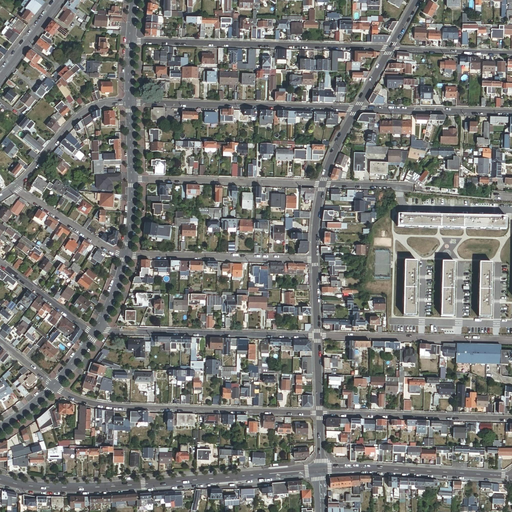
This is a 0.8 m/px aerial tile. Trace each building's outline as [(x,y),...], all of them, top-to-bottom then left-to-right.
[(34,17),(45,3),(40,0),(26,0),(21,7),(23,8),(24,8),(27,11),(34,17)] [(80,1),(78,0),(69,0),(68,2),(72,5),(71,6),(70,7),(74,10),(74,9),(80,1)] [(231,8),(231,0),(221,0),(222,8),(223,8),(224,8),(231,8)] [(254,8),(253,0),(240,0),(240,8),(254,8)] [(403,0),(389,0),(388,2),(399,9),(403,0)] [(437,7),(429,2),(423,13),(431,18),(437,7)] [(78,11),(74,9),(74,10),(70,7),(71,6),(67,4),(65,6),(68,8),(77,15),(78,14),(76,13),(78,11)] [(157,6),(148,5),(147,16),(152,16),(152,12),(154,12),(155,10),(157,10),(157,8),(157,7),(157,6)] [(113,17),(120,17),(120,13),(118,13),(118,8),(112,8),(112,10),(111,12),(114,13),(113,17)] [(223,8),(223,11),(223,19),(231,19),(231,12),(231,10),(231,8),(224,8),(223,8)] [(65,17),(71,22),(76,15),(69,9),(63,16),(65,17)] [(89,24),(85,21),(87,17),(78,10),(78,11),(76,13),(78,14),(77,15),(89,24)] [(28,24),(34,17),(27,11),(24,16),(23,17),(25,19),(23,21),(28,24)] [(121,27),(121,23),(110,22),(111,16),(109,16),(108,19),(108,25),(108,26),(121,27)] [(161,25),(161,17),(158,17),(154,16),(152,16),(147,16),(146,24),(157,24),(159,25),(161,25)] [(106,25),(107,19),(107,17),(95,17),(94,25),(106,26),(106,25)] [(19,20),(17,19),(11,27),(12,28),(19,20)] [(219,19),(201,19),(201,24),(200,31),(205,31),(205,24),(212,24),(212,26),(213,26),(214,26),(215,26),(215,31),(216,31),(215,32),(214,38),(219,38),(219,25),(219,19)] [(21,35),(27,26),(19,20),(12,28),(21,35)] [(288,29),(288,21),(277,21),(277,29),(288,29)] [(342,22),(339,21),(339,22),(339,31),(352,31),(352,30),(352,22),(342,22)] [(69,34),(53,22),(46,31),(47,33),(51,36),(52,36),(56,32),(57,32),(65,38),(66,38),(69,34)] [(83,23),(80,27),(85,31),(88,25),(85,23),(85,24),(83,23)] [(392,33),(398,23),(390,23),(388,23),(387,25),(390,27),(388,30),(392,33)] [(291,34),(302,34),(302,24),(291,24),(291,29),(291,34)] [(8,25),(6,27),(10,29),(12,31),(19,36),(21,35),(12,28),(11,27),(8,25)] [(500,25),(491,25),(491,29),(491,34),(491,38),(504,38),(504,36),(504,34),(504,29),(504,26),(500,26),(500,25)] [(426,41),(426,29),(415,28),(414,39),(422,39),(422,41),(426,41)] [(442,39),(457,40),(458,29),(443,29),(443,31),(442,39)] [(13,45),(19,36),(12,31),(9,34),(12,37),(10,40),(9,42),(13,45)] [(43,35),(41,38),(50,45),(53,41),(49,38),(49,39),(45,36),(43,35)] [(50,45),(41,38),(40,39),(50,47),(51,46),(50,45)] [(50,47),(40,39),(36,44),(44,50),(47,52),(48,51),(50,47)] [(34,47),(41,53),(44,50),(36,44),(34,47)] [(168,55),(169,47),(165,47),(164,51),(160,50),(160,53),(155,53),(155,62),(161,62),(160,67),(166,67),(168,67),(168,58),(168,55)] [(37,54),(31,50),(26,58),(31,62),(37,54)] [(255,69),(256,50),(253,50),(253,51),(249,51),(249,65),(242,65),(242,62),(237,62),(237,69),(255,69)] [(286,51),(277,50),(277,55),(276,60),(277,60),(286,61),(286,58),(286,51)] [(366,53),(355,52),(354,63),(359,63),(360,63),(360,58),(366,58),(366,53)] [(41,58),(37,54),(31,62),(33,63),(36,65),(37,63),(41,58)] [(214,55),(202,55),(202,64),(213,65),(214,55)] [(275,60),(275,58),(262,58),(262,66),(275,67),(275,63),(275,60)] [(460,58),(458,58),(457,64),(457,69),(457,70),(457,73),(461,73),(461,65),(465,66),(465,67),(470,67),(470,64),(465,64),(465,62),(460,62),(460,58)] [(480,58),(470,58),(470,64),(470,67),(470,70),(479,70),(480,58)] [(68,69),(74,63),(69,60),(64,65),(66,67),(67,67),(68,69)] [(457,69),(457,64),(455,64),(455,62),(451,61),(449,61),(445,61),(445,63),(445,69),(445,70),(452,70),(455,70),(455,69),(457,69)] [(89,74),(89,75),(94,75),(95,74),(95,67),(98,67),(99,67),(100,62),(90,62),(90,70),(89,74)] [(62,78),(76,65),(74,63),(68,69),(67,67),(66,67),(53,80),(52,81),(56,84),(62,78)] [(483,63),(482,72),(495,72),(495,71),(495,67),(495,63),(483,63)] [(45,76),(47,75),(48,73),(37,65),(35,68),(45,76)] [(78,67),(76,65),(62,78),(65,82),(68,80),(70,78),(78,71),(80,69),(79,68),(78,67)] [(165,80),(166,69),(156,68),(156,74),(157,74),(157,80),(165,80)] [(198,68),(185,68),(185,79),(197,79),(198,68)] [(90,79),(86,74),(83,71),(80,69),(78,71),(88,81),(90,79)] [(262,70),(257,70),(257,78),(262,78),(262,75),(269,75),(269,70),(262,70)] [(207,80),(207,82),(215,83),(215,73),(204,73),(203,80),(207,80)] [(219,73),(219,85),(228,85),(229,73),(219,73)] [(229,73),(228,85),(232,85),(238,85),(238,74),(229,73)] [(364,83),(370,73),(363,73),(363,74),(362,79),(362,83),(364,83)] [(254,75),(242,75),(242,85),(254,86),(254,75)] [(302,85),(313,85),(313,75),(312,75),(303,75),(303,76),(302,85)] [(302,85),(303,76),(289,76),(289,85),(291,85),(291,86),(291,88),(292,89),(295,89),(297,88),(297,86),(297,85),(302,85)] [(65,82),(62,78),(56,84),(59,88),(61,86),(63,85),(64,87),(65,87),(67,84),(65,82)] [(397,89),(398,83),(398,79),(388,79),(387,88),(397,89)] [(16,86),(9,80),(6,84),(13,90),(16,86)] [(45,90),(48,92),(55,84),(52,81),(47,88),(45,90)] [(43,84),(37,92),(41,95),(45,90),(47,88),(43,84)] [(105,95),(110,94),(113,94),(112,84),(101,85),(102,95),(105,95)] [(341,84),(336,84),(336,94),(346,94),(346,85),(341,84)] [(383,87),(378,84),(373,93),(378,95),(383,87)] [(61,86),(59,88),(65,98),(66,97),(67,96),(65,92),(62,88),(61,86)] [(72,95),(65,87),(64,87),(62,88),(65,92),(67,96),(66,97),(67,98),(66,99),(71,107),(73,106),(72,104),(74,102),(71,97),(72,95)] [(421,87),(420,99),(432,100),(433,88),(421,87)] [(456,99),(457,88),(452,88),(446,88),(446,98),(456,99)] [(44,97),(48,92),(45,90),(41,95),(37,92),(36,94),(42,99),(44,97)] [(10,93),(7,96),(5,98),(12,103),(17,96),(11,91),(10,93)] [(275,93),(275,102),(284,102),(285,94),(285,93),(278,93),(275,93)] [(324,93),(324,103),(332,103),(333,93),(324,93)] [(370,104),(384,105),(385,99),(378,95),(373,93),(368,101),(370,104)] [(29,109),(35,101),(28,95),(22,103),(29,109)] [(62,102),(54,109),(58,113),(59,114),(66,107),(62,102)] [(59,114),(62,118),(70,111),(66,107),(59,114)] [(158,108),(154,108),(154,110),(152,110),(151,122),(156,122),(156,123),(160,123),(160,122),(165,122),(165,110),(163,110),(163,108),(158,108)] [(101,116),(101,110),(97,111),(92,113),(93,119),(98,117),(101,116)] [(274,117),(274,112),(272,112),(265,111),(260,111),(260,118),(259,125),(272,126),(272,117),(274,117)] [(109,112),(104,112),(105,125),(115,125),(115,112),(109,112)] [(217,114),(205,113),(205,123),(217,124),(217,114)] [(317,113),(315,113),(314,122),(319,122),(319,119),(325,119),(326,113),(323,113),(317,113)] [(92,120),(91,114),(87,117),(84,119),(86,125),(92,120)] [(359,116),(355,122),(369,124),(374,124),(379,125),(379,122),(378,115),(362,114),(359,116)] [(56,124),(60,120),(56,116),(51,120),(52,121),(56,124)] [(23,130),(26,127),(30,122),(26,118),(19,126),(23,130)] [(35,125),(31,121),(30,122),(26,127),(30,131),(35,125)] [(56,124),(52,121),(47,127),(55,134),(58,130),(56,128),(57,126),(56,124)] [(83,127),(80,121),(75,127),(77,132),(83,128),(84,128),(83,127)] [(396,121),(391,121),(391,122),(391,134),(391,135),(401,135),(401,122),(396,122),(396,121)] [(391,122),(379,122),(379,125),(379,128),(379,134),(391,134),(391,122)] [(407,122),(401,122),(401,135),(411,135),(411,122),(407,122)] [(159,130),(150,129),(150,135),(152,135),(152,142),(159,143),(159,130)] [(440,144),(456,144),(456,130),(449,130),(449,132),(443,132),(443,138),(440,138),(440,144)] [(73,137),(69,133),(67,136),(65,139),(74,146),(76,144),(77,143),(73,140),(72,139),(73,137)] [(375,145),(376,135),(367,134),(366,144),(370,144),(375,145)] [(414,137),(411,137),(411,148),(422,148),(424,142),(414,142),(414,137)] [(12,159),(19,151),(11,144),(12,143),(7,138),(2,143),(8,148),(4,153),(12,159)] [(32,146),(35,142),(30,138),(27,141),(32,146)] [(36,143),(42,148),(45,144),(39,139),(36,143)] [(74,146),(65,139),(64,140),(76,149),(75,150),(77,152),(74,155),(78,158),(83,153),(78,150),(78,149),(77,148),(74,146)] [(76,149),(64,140),(62,142),(61,144),(65,147),(71,153),(72,153),(75,150),(76,149)] [(40,153),(44,149),(42,148),(36,143),(35,142),(32,146),(36,149),(40,153)] [(159,143),(152,142),(152,151),(163,152),(163,143),(159,143)] [(234,144),(228,143),(228,147),(223,147),(223,149),(223,153),(234,153),(234,150),(234,144)] [(273,145),(257,144),(257,152),(261,152),(261,153),(272,153),(272,152),(276,152),(276,149),(276,145),(273,145)] [(307,151),(307,155),(324,156),(324,151),(312,151),(313,146),(307,146),(307,151)] [(387,151),(387,147),(365,146),(365,153),(387,154),(387,151)] [(63,152),(58,147),(54,152),(59,157),(63,152)] [(400,151),(387,151),(387,154),(387,163),(387,165),(400,166),(403,167),(409,148),(400,147),(400,151)] [(290,150),(276,149),(276,152),(276,160),(290,161),(290,160),(294,160),(295,150),(290,150)] [(424,153),(410,149),(408,154),(418,157),(423,158),(424,153)] [(453,156),(453,149),(432,149),(432,156),(442,156),(442,158),(445,158),(445,156),(453,156)] [(490,156),(491,149),(489,149),(478,149),(478,152),(483,152),(482,159),(488,159),(490,159),(490,156)] [(307,151),(295,150),(294,160),(301,160),(301,161),(306,161),(307,155),(307,151)] [(349,157),(340,154),(336,165),(344,169),(349,157)] [(353,156),(353,172),(365,172),(365,156),(353,156)] [(70,166),(58,157),(52,165),(58,170),(59,169),(62,172),(66,167),(68,169),(70,166)] [(460,171),(460,158),(453,158),(453,160),(448,160),(448,171),(460,171)] [(488,179),(488,159),(482,159),(478,159),(477,174),(479,174),(479,179),(480,179),(488,179)] [(19,160),(17,163),(19,165),(23,169),(25,165),(19,160)] [(103,160),(99,160),(94,161),(94,174),(99,174),(104,174),(104,168),(104,165),(104,160),(103,160)] [(155,174),(165,175),(166,161),(161,161),(161,160),(156,160),(152,160),(152,166),(155,166),(155,174)] [(387,165),(387,163),(370,162),(370,174),(387,175),(387,165)] [(15,177),(23,169),(19,165),(13,172),(11,174),(15,177)] [(332,180),(341,180),(342,172),(339,171),(338,177),(331,175),(330,178),(332,180)] [(428,173),(425,171),(421,177),(419,179),(422,181),(428,173)] [(409,172),(405,182),(409,182),(411,178),(414,174),(409,172)] [(121,178),(121,173),(107,173),(104,174),(99,174),(99,189),(106,189),(107,190),(111,190),(113,188),(113,185),(111,183),(111,180),(111,178),(121,178)] [(421,177),(418,175),(414,181),(411,178),(409,182),(408,182),(415,184),(419,179),(421,177)] [(42,192),(46,186),(48,184),(37,176),(31,185),(42,192)] [(68,185),(59,178),(54,185),(52,188),(64,196),(64,194),(69,186),(68,185)] [(78,193),(80,191),(71,184),(70,185),(69,184),(68,185),(69,186),(78,193)] [(200,186),(187,185),(187,195),(192,195),(199,195),(200,186)] [(76,196),(78,193),(69,186),(69,192),(76,196)] [(315,189),(305,189),(305,193),(305,195),(305,201),(313,201),(315,189)] [(339,198),(340,191),(331,190),(330,201),(339,201),(339,198)] [(362,199),(363,194),(355,194),(356,191),(353,191),(352,202),(354,202),(357,202),(362,202),(362,199)] [(78,198),(76,196),(69,192),(67,196),(76,202),(78,198)] [(271,192),(271,201),(281,201),(282,192),(271,192)] [(114,194),(102,193),(100,206),(113,207),(114,194)] [(252,194),(243,194),(243,209),(252,209),(252,194)] [(286,208),(296,209),(296,197),(287,197),(286,208)] [(25,206),(19,201),(13,208),(11,211),(17,215),(25,206)] [(82,203),(80,205),(78,209),(87,215),(92,207),(83,201),(82,203)] [(366,213),(371,213),(371,210),(375,210),(375,208),(375,206),(371,205),(372,202),(367,202),(366,213)] [(162,209),(162,205),(153,205),(153,209),(154,209),(154,215),(161,216),(161,213),(162,213),(162,209)] [(13,213),(5,207),(0,213),(0,218),(5,223),(13,213)] [(222,209),(209,209),(208,214),(212,216),(218,216),(218,219),(211,219),(211,221),(208,222),(208,228),(213,228),(213,231),(221,232),(221,227),(221,223),(222,220),(221,220),(222,209)] [(46,215),(39,210),(35,217),(38,219),(42,221),(46,215)] [(333,212),(323,212),(322,221),(332,222),(332,217),(333,217),(333,212)] [(366,213),(362,213),(359,213),(359,217),(360,220),(360,224),(371,224),(370,219),(369,216),(371,216),(371,218),(373,218),(373,219),(374,219),(374,213),(371,213),(366,213)] [(506,217),(397,214),(397,227),(506,229),(506,217)] [(24,220),(18,216),(13,224),(19,228),(24,220)] [(59,223),(49,217),(47,219),(49,220),(57,225),(59,223)] [(89,218),(83,227),(86,229),(93,220),(89,218)] [(57,225),(49,220),(46,224),(45,225),(54,230),(57,225)] [(144,234),(157,236),(158,225),(153,225),(145,224),(144,234)] [(253,224),(243,224),(242,232),(253,232),(253,224)] [(21,237),(23,235),(9,225),(8,227),(8,228),(16,234),(21,237)] [(71,231),(62,225),(55,235),(55,236),(56,236),(57,235),(60,237),(63,232),(68,236),(71,231)] [(273,225),(270,225),(270,227),(270,230),(270,232),(273,233),(273,240),(285,240),(285,234),(285,229),(285,228),(273,228),(273,225)] [(171,240),(172,227),(162,226),(161,236),(158,236),(158,238),(171,240)] [(195,237),(196,226),(183,226),(182,236),(195,237)] [(16,234),(8,228),(6,232),(13,237),(16,234)] [(117,245),(119,232),(114,231),(113,236),(109,238),(104,235),(101,239),(107,243),(113,246),(117,245)] [(329,240),(329,234),(321,233),(320,238),(324,238),(323,245),(333,245),(333,240),(329,240)] [(26,237),(24,239),(35,248),(37,245),(26,237)] [(51,240),(47,237),(43,244),(41,248),(45,251),(47,247),(51,240)] [(30,250),(32,251),(35,248),(24,239),(21,243),(30,250)] [(65,248),(73,253),(78,245),(75,243),(73,241),(70,240),(65,248)] [(27,255),(30,250),(21,243),(20,243),(17,247),(27,255)] [(308,252),(308,243),(302,243),(300,243),(300,245),(299,245),(299,250),(298,250),(298,255),(305,255),(308,252)] [(81,246),(78,244),(78,245),(73,253),(76,254),(77,251),(81,246)] [(81,246),(78,252),(82,254),(85,248),(87,246),(83,244),(82,245),(82,244),(81,246)] [(327,248),(320,248),(320,255),(336,256),(337,253),(333,253),(333,255),(331,255),(331,252),(329,252),(327,252),(327,249),(327,248)] [(95,256),(91,253),(87,260),(94,264),(96,261),(99,264),(104,257),(103,256),(104,256),(103,255),(104,253),(99,249),(95,256)] [(32,251),(28,256),(33,259),(37,261),(39,259),(40,257),(39,256),(35,253),(32,251)] [(78,252),(77,251),(76,254),(73,258),(77,261),(82,254),(78,252)] [(57,256),(55,258),(62,263),(64,265),(66,262),(57,256)] [(329,266),(334,267),(334,262),(337,262),(337,257),(334,257),(324,257),(324,262),(329,262),(329,266)] [(18,270),(24,262),(20,259),(14,267),(18,270)] [(53,265),(46,260),(39,268),(42,270),(46,274),(53,265)] [(141,261),(141,269),(149,270),(150,270),(150,261),(141,261)] [(170,262),(154,261),(154,269),(154,270),(154,272),(170,273),(170,268),(170,262)] [(416,261),(404,261),(403,315),(415,316),(416,261)] [(189,262),(180,262),(180,267),(180,272),(186,273),(186,271),(189,271),(189,262)] [(203,263),(189,262),(189,271),(203,271),(203,270),(203,263)] [(454,262),(442,262),(440,316),(452,317),(454,262)] [(70,269),(67,267),(64,265),(62,263),(58,269),(61,272),(62,271),(66,274),(70,269)] [(221,263),(217,263),(217,268),(217,271),(217,277),(221,277),(221,272),(222,272),(222,273),(227,273),(227,274),(232,275),(232,265),(221,265),(221,263)] [(492,263),(479,263),(478,317),(490,317),(492,263)] [(81,268),(76,264),(71,270),(77,274),(78,273),(80,270),(81,268)] [(283,264),(271,264),(270,268),(270,273),(270,274),(283,275),(283,270),(283,264)] [(232,265),(232,275),(232,277),(240,278),(242,278),(243,265),(232,265)] [(28,278),(33,271),(30,268),(25,275),(28,278)] [(267,273),(268,268),(264,268),(254,268),(253,270),(253,273),(253,277),(255,277),(259,277),(259,285),(259,286),(267,286),(267,285),(267,281),(267,273)] [(71,270),(70,269),(66,274),(69,277),(73,280),(77,274),(71,270)] [(85,274),(93,280),(97,276),(88,269),(85,274)] [(149,270),(141,269),(141,273),(140,273),(140,278),(142,278),(149,279),(149,270)] [(93,280),(85,274),(83,276),(80,280),(78,283),(81,286),(82,285),(84,286),(87,289),(93,280)] [(17,282),(7,275),(3,281),(6,284),(7,283),(8,282),(14,286),(17,282)] [(337,279),(337,278),(328,278),(326,278),(326,283),(331,283),(331,287),(341,288),(341,287),(341,286),(340,286),(340,284),(337,284),(337,282),(337,279)] [(22,289),(19,287),(11,297),(14,299),(22,289)] [(75,294),(67,288),(65,291),(61,295),(65,298),(68,301),(75,294)] [(58,291),(53,297),(57,301),(61,295),(65,291),(62,289),(59,292),(58,291)] [(36,297),(28,291),(24,295),(32,302),(36,297)] [(147,301),(147,295),(137,294),(137,304),(141,304),(143,304),(143,307),(148,307),(149,306),(148,302),(147,302),(147,301)] [(288,294),(285,294),(285,305),(288,305),(294,305),(293,294),(288,294)] [(91,304),(81,296),(74,305),(84,313),(91,304)] [(225,313),(226,296),(222,296),(218,296),(218,297),(207,296),(207,305),(211,306),(212,306),(222,306),(222,313),(225,313)] [(45,304),(38,298),(32,306),(39,312),(41,309),(45,304)] [(267,308),(267,298),(262,298),(248,298),(248,309),(262,309),(262,310),(267,310),(267,308)] [(12,311),(16,306),(11,301),(7,307),(12,311)] [(235,301),(234,301),(231,301),(227,301),(227,310),(230,311),(233,311),(233,309),(235,309),(235,301)] [(373,310),(385,311),(385,301),(373,301),(373,303),(371,302),(371,303),(368,304),(369,308),(369,309),(373,309),(373,310)] [(45,304),(41,309),(45,312),(46,311),(49,314),(52,310),(45,304)] [(3,309),(0,312),(0,314),(8,321),(12,316),(8,313),(4,310),(3,309)] [(62,317),(54,310),(50,315),(55,318),(58,321),(62,317)] [(366,314),(366,311),(364,311),(359,311),(353,310),(353,316),(354,316),(354,321),(364,322),(364,320),(363,320),(363,318),(359,318),(359,313),(366,314)] [(136,321),(136,312),(126,312),(126,321),(136,321)] [(31,322),(24,316),(22,319),(24,321),(26,323),(29,325),(31,322)] [(78,329),(65,319),(60,328),(68,333),(67,336),(65,334),(64,336),(70,340),(78,329)] [(29,325),(26,323),(25,324),(23,322),(20,326),(27,332),(31,327),(29,325)] [(27,332),(20,326),(19,325),(16,329),(19,331),(22,334),(24,336),(25,336),(27,332)] [(33,333),(36,331),(32,327),(27,332),(31,336),(33,333)] [(68,333),(60,328),(58,327),(57,328),(65,334),(67,336),(68,333)] [(46,335),(38,328),(36,331),(45,338),(46,335)] [(70,340),(75,344),(82,332),(78,329),(70,340)] [(51,337),(48,341),(52,344),(61,333),(57,330),(54,334),(51,337)] [(31,336),(27,332),(25,336),(24,336),(33,343),(34,342),(36,340),(34,338),(33,337),(31,336)] [(48,341),(43,337),(36,345),(38,347),(41,349),(47,342),(48,341)] [(198,339),(191,338),(191,344),(191,349),(190,367),(190,372),(194,372),(203,372),(203,362),(197,362),(198,358),(196,358),(196,354),(197,350),(197,344),(198,344),(198,339)] [(222,339),(210,339),(209,350),(215,350),(222,350),(222,339)] [(230,339),(222,339),(222,350),(222,355),(230,356),(230,348),(230,345),(230,344),(230,339)] [(145,341),(129,341),(128,351),(136,351),(136,358),(144,358),(144,351),(150,351),(150,345),(150,342),(145,342),(145,341)] [(294,341),(281,341),(281,346),(281,352),(290,352),(290,357),(293,357),(293,352),(294,341)] [(309,341),(294,341),(293,352),(300,352),(311,352),(311,343),(309,341)] [(57,350),(47,342),(41,349),(40,350),(50,358),(52,357),(53,355),(57,350)] [(500,346),(456,345),(456,349),(456,354),(456,356),(456,364),(500,365),(500,351),(500,346)] [(241,346),(237,346),(237,349),(237,355),(239,355),(247,355),(248,355),(248,350),(248,347),(241,346)] [(27,347),(22,353),(26,356),(31,350),(27,347)] [(26,356),(29,358),(34,352),(34,351),(31,349),(31,350),(26,356)] [(416,351),(400,351),(400,362),(415,363),(416,351)] [(509,352),(500,351),(500,365),(508,365),(508,362),(509,352)] [(10,356),(6,353),(0,360),(0,361),(3,364),(10,356)] [(99,366),(102,360),(105,357),(101,353),(93,364),(99,366)] [(307,358),(300,358),(299,361),(301,361),(301,371),(302,371),(302,375),(312,375),(312,369),(312,358),(307,358)] [(338,359),(330,358),(330,363),(332,363),(332,367),(338,367),(338,359)] [(120,370),(120,368),(102,360),(99,366),(108,369),(112,369),(112,370),(120,370)] [(218,362),(207,361),(206,374),(217,374),(218,374),(218,370),(218,367),(218,362)] [(103,368),(92,364),(88,373),(98,377),(100,377),(103,368)] [(27,373),(28,371),(24,367),(19,372),(22,375),(23,376),(25,374),(24,372),(25,371),(27,373)] [(112,374),(112,370),(108,370),(103,368),(100,377),(103,378),(103,379),(112,382),(112,380),(112,374)] [(127,380),(127,370),(120,370),(112,370),(112,374),(115,374),(114,380),(127,380)] [(10,373),(9,371),(2,377),(4,380),(11,374),(10,373)] [(32,374),(28,371),(27,373),(25,374),(23,376),(22,375),(19,378),(19,379),(17,381),(21,385),(25,382),(24,381),(32,374)] [(203,372),(194,372),(194,378),(193,391),(202,391),(203,372)] [(98,377),(88,373),(87,378),(97,382),(98,377)] [(38,379),(32,374),(24,381),(25,382),(27,384),(26,385),(28,387),(29,386),(29,387),(38,379)] [(152,375),(135,374),(134,382),(152,383),(152,375)] [(278,375),(259,374),(258,383),(277,383),(278,375)] [(293,375),(282,374),(282,378),(290,379),(290,381),(290,382),(292,383),(293,375)] [(339,386),(340,376),(328,375),(328,385),(339,386)] [(386,382),(386,378),(372,377),(372,385),(382,386),(385,386),(386,386),(386,382)] [(386,378),(386,382),(398,383),(398,388),(404,389),(405,384),(405,378),(401,378),(386,377),(386,378)] [(97,382),(87,378),(83,388),(89,390),(93,392),(96,384),(97,382)] [(419,378),(405,378),(405,384),(409,384),(412,384),(412,386),(420,386),(423,386),(424,386),(424,384),(424,379),(419,378)] [(112,382),(103,379),(101,386),(100,391),(112,392),(112,382)] [(290,382),(290,381),(282,381),(281,391),(289,392),(289,391),(290,382)] [(386,382),(386,386),(385,392),(398,392),(398,388),(398,383),(386,382)] [(412,384),(409,384),(409,393),(420,394),(420,387),(420,386),(412,386),(412,384)] [(25,397),(29,394),(21,385),(17,389),(25,397)] [(439,385),(439,394),(439,396),(450,396),(450,397),(454,397),(455,385),(439,385)] [(244,387),(244,389),(250,389),(250,398),(253,398),(253,386),(249,386),(249,387),(244,387)] [(244,389),(240,389),(240,393),(244,393),(244,398),(250,398),(250,389),(244,389)] [(305,396),(304,396),(304,409),(310,409),(311,409),(312,408),(313,406),(313,397),(312,397),(305,396)] [(476,407),(477,399),(475,399),(475,398),(470,398),(470,396),(467,396),(467,399),(466,399),(466,408),(476,408),(476,407)] [(456,407),(456,413),(465,413),(465,397),(462,397),(462,403),(460,403),(459,407),(456,407)] [(488,404),(488,397),(477,397),(477,399),(476,407),(488,407),(488,404)] [(73,405),(59,405),(59,409),(56,409),(53,406),(48,411),(53,425),(54,429),(61,427),(60,426),(64,425),(64,415),(73,415),(73,405)] [(41,417),(37,420),(40,431),(53,425),(48,411),(44,414),(45,416),(41,418),(41,417)] [(109,412),(105,412),(105,420),(106,420),(108,420),(114,420),(114,419),(114,413),(109,412)] [(186,415),(177,415),(177,422),(181,422),(181,425),(185,425),(186,415)] [(194,415),(186,415),(185,425),(189,425),(190,422),(194,422),(194,415)] [(78,424),(78,431),(78,433),(84,433),(85,433),(85,430),(85,428),(86,422),(86,417),(80,417),(79,424),(78,424)] [(275,418),(264,418),(263,429),(274,429),(275,418)] [(326,421),(326,428),(338,428),(338,425),(340,425),(340,424),(340,419),(328,419),(326,421)] [(363,427),(363,421),(364,420),(351,419),(351,430),(355,430),(356,429),(356,426),(360,426),(360,427),(363,427)] [(401,430),(401,421),(391,421),(391,426),(391,428),(398,428),(397,430),(401,430)] [(429,428),(429,422),(416,421),(416,427),(416,432),(425,432),(425,427),(429,428)] [(259,434),(259,424),(249,423),(249,428),(247,428),(246,432),(249,432),(249,433),(259,434)] [(290,435),(290,426),(278,425),(278,434),(290,435)] [(307,425),(295,425),(295,435),(307,435),(307,425)] [(344,432),(341,432),(341,435),(341,443),(347,443),(347,444),(350,444),(350,442),(350,440),(350,433),(347,432),(344,432)] [(466,444),(466,436),(453,435),(453,439),(461,439),(461,444),(466,444)] [(12,448),(15,457),(32,452),(31,449),(31,447),(25,449),(24,445),(12,448)] [(364,445),(361,445),(361,447),(355,447),(355,449),(355,452),(357,452),(357,454),(362,454),(362,453),(364,453),(364,445)] [(375,445),(369,445),(365,445),(365,449),(365,448),(365,455),(376,455),(378,455),(378,450),(379,445),(375,445)] [(62,455),(63,447),(59,446),(47,450),(48,451),(48,459),(61,459),(61,455),(62,455)] [(421,451),(421,447),(415,446),(410,446),(408,446),(407,453),(408,453),(408,456),(412,456),(416,456),(421,456),(421,451)] [(448,449),(436,449),(436,451),(436,454),(448,454),(448,460),(452,460),(452,456),(452,453),(453,447),(448,447),(448,449)] [(346,454),(346,448),(335,448),(335,454),(337,454),(337,456),(345,456),(345,454),(346,454)] [(153,449),(143,449),(143,459),(153,459),(153,449)] [(294,459),(308,458),(308,449),(297,450),(298,457),(294,457),(294,459)] [(211,451),(197,451),(196,462),(210,462),(211,451)] [(427,460),(436,460),(436,458),(436,454),(436,451),(421,451),(421,456),(421,457),(421,459),(427,459),(427,460)] [(123,452),(113,452),(113,453),(113,462),(123,462),(123,452)] [(37,455),(37,453),(33,454),(29,455),(28,459),(30,459),(30,463),(43,463),(43,458),(41,458),(41,455),(37,455)] [(159,462),(159,463),(171,464),(171,453),(160,453),(159,462)] [(131,454),(131,462),(138,462),(139,456),(139,455),(135,454),(131,454)] [(188,455),(180,454),(176,454),(176,463),(181,463),(182,461),(188,461),(188,455)] [(252,464),(264,465),(265,455),(253,454),(252,464)] [(14,459),(13,468),(19,468),(19,469),(28,470),(28,459),(29,455),(14,459)] [(330,486),(328,486),(328,489),(353,487),(354,495),(360,495),(360,493),(360,484),(360,483),(360,477),(341,477),(330,479),(330,486)] [(382,478),(373,477),(373,483),(373,484),(373,487),(378,487),(382,488),(382,478)] [(399,479),(389,478),(389,488),(395,488),(395,496),(400,496),(400,485),(399,479)] [(301,490),(301,482),(288,484),(289,491),(301,490)] [(462,483),(454,482),(453,489),(457,489),(456,490),(462,490),(462,483)] [(289,491),(288,484),(273,486),(274,492),(274,494),(280,494),(285,493),(289,493),(289,491)] [(425,487),(416,486),(416,489),(418,490),(418,493),(421,493),(421,497),(425,497),(425,495),(425,494),(425,490),(425,487)] [(439,491),(439,496),(452,496),(452,487),(450,487),(450,489),(441,488),(441,491),(439,491)] [(209,495),(210,489),(196,489),(194,503),(193,503),(190,511),(193,511),(194,510),(197,510),(200,492),(202,493),(202,494),(209,495)] [(222,491),(222,489),(212,489),(211,499),(221,498),(222,498),(222,491)] [(310,489),(302,490),(303,498),(311,497),(310,489)] [(183,506),(182,491),(165,492),(165,498),(166,501),(166,503),(166,506),(171,506),(179,505),(180,506),(183,506)] [(37,497),(24,494),(24,505),(27,505),(38,506),(37,502),(37,497)] [(233,495),(225,496),(226,506),(241,505),(240,499),(238,499),(238,495),(235,495),(233,495)] [(461,505),(460,511),(469,511),(469,499),(469,495),(466,495),(466,496),(464,496),(464,505),(461,505)] [(493,497),(493,504),(504,505),(504,495),(493,495),(493,497)] [(8,497),(8,502),(8,504),(8,506),(11,506),(12,503),(17,504),(17,498),(8,497)] [(63,506),(63,497),(52,497),(52,505),(56,505),(56,506),(63,506)] [(85,505),(85,497),(76,497),(76,507),(80,507),(85,507),(85,505)] [(469,499),(469,511),(477,511),(478,504),(475,504),(475,499),(469,499)] [(331,500),(328,500),(328,509),(339,508),(339,503),(331,503),(331,502),(331,500)]
